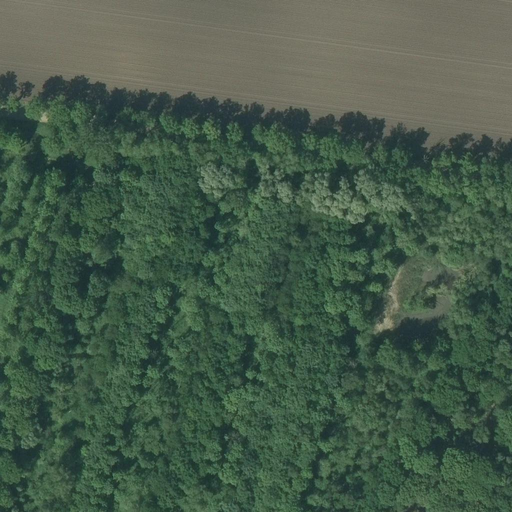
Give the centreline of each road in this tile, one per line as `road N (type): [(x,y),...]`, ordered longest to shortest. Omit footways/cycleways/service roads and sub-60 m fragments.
road 1 (track): [(109,124),(511,180)]
road 2 (track): [(109,124),(0,474)]
road 3 (track): [(69,262),(128,263),(318,328),(363,332)]
